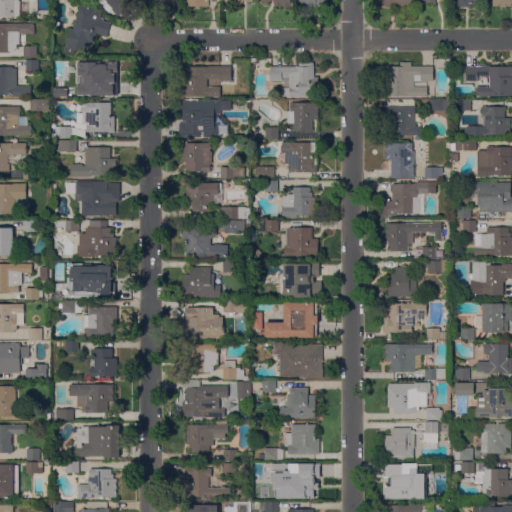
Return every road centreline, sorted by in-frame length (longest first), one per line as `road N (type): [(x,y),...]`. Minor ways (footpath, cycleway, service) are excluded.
road 1 (residential): [(352,511),(354,0)]
road 2 (residential): [(151,511),(151,45)]
road 3 (residential): [(511,40),(168,36),(151,45)]
